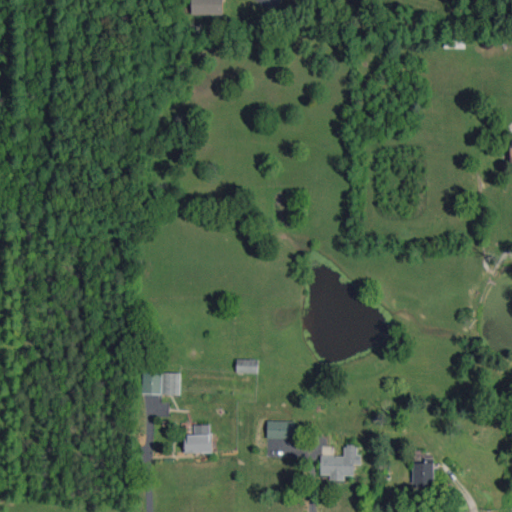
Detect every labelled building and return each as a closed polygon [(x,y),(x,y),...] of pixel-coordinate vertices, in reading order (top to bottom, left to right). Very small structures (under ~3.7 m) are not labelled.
[(223,0),(191,0),(192,14),(223,14),(223,0)] [(258,373),(258,359),(237,359),(237,372),(258,373)] [(180,395),(181,372),(143,371),(143,380),(143,394),(180,395)] [(295,421),(268,420),(267,438),(295,438),(295,421)] [(212,424),(195,425),(195,435),(185,435),(185,453),(212,452),(212,424)] [(354,475),(355,464),(360,464),(360,447),(345,447),(345,456),(322,456),(321,474),(330,475),(330,480),(345,480),(345,475),(354,475)] [(413,463),(413,487),(434,487),(434,458),(426,458),(426,463),(413,463)]
